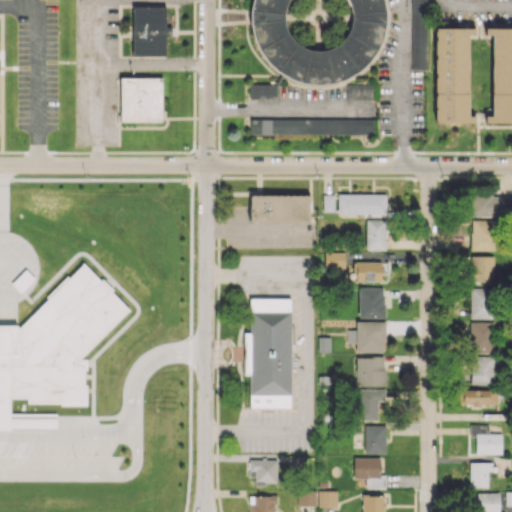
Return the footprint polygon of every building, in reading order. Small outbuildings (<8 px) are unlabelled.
[(361,75),(364,62),(374,59),(385,20),(380,0),(254,0),(250,15),(261,69),(316,85),(361,75)] [(412,68),(412,0),(428,0),(428,68),(412,68)] [(132,6),(133,56),(166,56),(166,37),(172,37),(172,27),(166,27),(166,6),(132,6)] [(436,27),(436,122),(476,122),(476,115),(468,115),(468,35),(476,35),(476,27),(436,27)] [(484,122),(511,122),(511,27),(485,28),(485,35),(492,35),(493,115),(484,115),(484,122)] [(276,87),(276,83),(274,83),(280,73),(284,76),(276,87)] [(121,77),(120,121),(163,121),(163,77),(121,77)] [(277,99),(251,100),(251,84),(274,83),(276,83),(276,87),(277,99)] [(373,98),(347,98),(347,83),(373,83),(373,98)] [(373,119),(373,134),(250,134),(250,119),(373,119)] [(337,193),(337,213),(385,214),(386,194),(337,193)] [(500,193),(468,193),(469,216),(501,216),(500,193)] [(308,223),(309,195),(249,194),(249,222),(308,223)] [(322,211),(334,211),(333,194),(322,195),(322,211)] [(384,250),(385,219),(365,219),(365,250),(384,250)] [(470,250),(493,250),(494,220),(470,219),(470,250)] [(324,252),(324,267),(344,267),(344,252),(324,252)] [(469,255),(469,282),(492,283),(493,256),(469,255)] [(354,281),(385,281),(384,261),(354,262),(354,281)] [(0,398),(9,398),(26,397),(26,402),(59,403),(59,405),(86,405),(86,392),(86,390),(86,388),(86,384),(84,384),(84,377),(84,376),(84,374),(84,369),(86,369),(86,365),(86,362),(86,359),(86,358),(79,358),(128,310),(111,291),(113,289),(110,287),(107,284),(103,280),(101,278),(100,280),(82,263),(82,262),(81,263),(81,264),(68,277),(66,275),(45,296),(47,298),(19,327),(16,327),(16,325),(0,325),(0,398)] [(10,283),(20,293),(34,278),(24,269),(10,283)] [(358,318),(383,318),(384,287),(358,287),(358,318)] [(469,288),(470,319),(492,318),(491,288),(469,288)] [(290,298),(249,298),(249,332),(243,332),(244,374),(249,374),(249,407),(291,407),(290,298)] [(383,321),(355,321),(356,352),(383,352),(383,321)] [(493,352),(493,321),(469,322),(469,352),(493,352)] [(318,352),(330,351),(329,336),(317,336),(318,352)] [(471,383),(494,383),(494,355),(472,355),(471,383)] [(355,357),(356,385),(384,385),(384,356),(355,357)] [(385,389),(356,388),(356,419),(377,420),(377,404),(384,404),(385,389)] [(497,404),(496,388),(458,390),(458,405),(497,404)] [(0,426),(55,427),(56,415),(56,413),(9,413),(9,398),(0,398),(0,426)] [(475,454),(501,454),(501,433),(488,433),(488,423),(469,424),(469,437),(475,437),(475,454)] [(364,453),(385,452),(385,424),(363,425),(364,453)] [(379,457),(352,458),(353,478),(364,478),(365,488),(384,488),(384,475),(379,475),(379,457)] [(276,484),(276,460),(248,459),(248,476),(254,476),(254,483),(276,484)] [(487,487),(487,470),(491,470),(491,462),(469,462),(468,487),(487,487)] [(296,505),(314,506),(314,490),(297,490),(296,505)] [(336,491),(317,490),(317,507),(336,507),(336,491)] [(498,511),(499,493),(471,492),(470,511),(498,511)] [(248,496),(248,511),(274,511),(274,495),(248,496)] [(361,511),(383,511),(383,495),(361,495),(361,511)]
